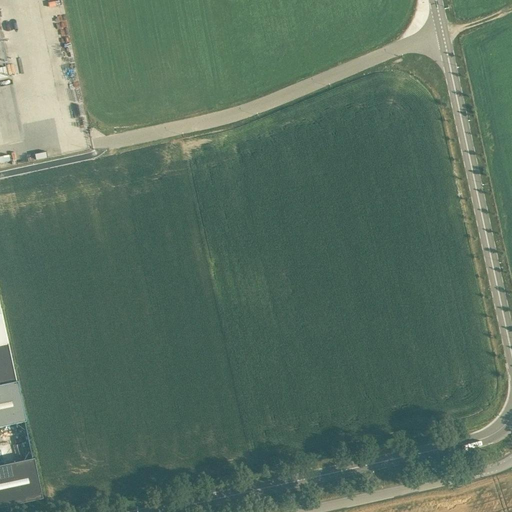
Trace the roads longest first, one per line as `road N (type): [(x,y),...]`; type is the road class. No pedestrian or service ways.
road 1 (secondary): [(146,511),(483,436),(511,417)]
road 2 (unclassified): [(92,144),(246,110),(442,28)]
road 3 (secondary): [(442,28),(511,360)]
road 4 (unclassified): [(303,511),(511,459)]
